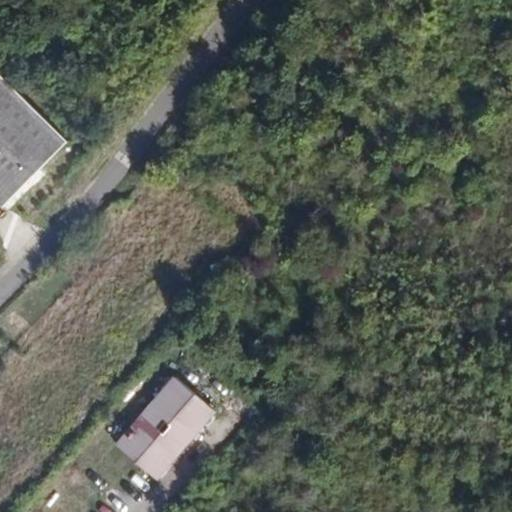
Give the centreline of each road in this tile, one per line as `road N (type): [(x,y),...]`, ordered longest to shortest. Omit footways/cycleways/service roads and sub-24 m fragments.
road 1 (unclassified): [(100,190),(248,0)]
road 2 (residential): [(0,292),(100,190)]
